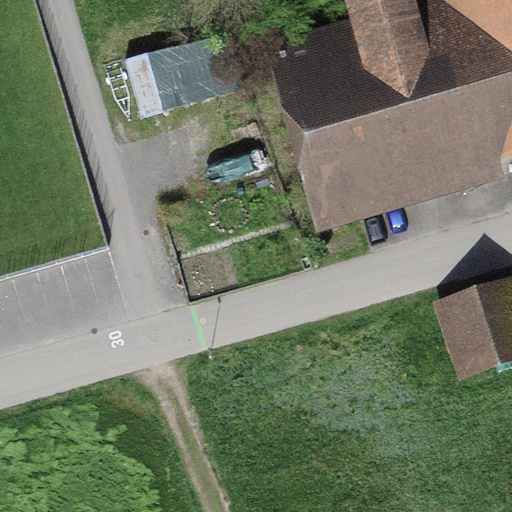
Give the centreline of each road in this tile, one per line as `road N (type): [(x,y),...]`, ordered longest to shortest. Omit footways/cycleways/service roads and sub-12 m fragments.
road 1 (residential): [(511,238),(161,340)]
road 2 (residential): [(161,340),(56,0)]
road 3 (residential): [(161,340),(0,385)]
